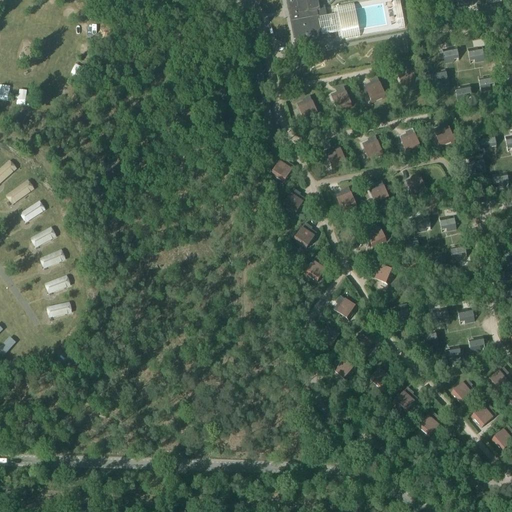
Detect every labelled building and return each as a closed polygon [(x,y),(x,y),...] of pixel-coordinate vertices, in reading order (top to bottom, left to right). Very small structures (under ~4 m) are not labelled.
[(48,0),(47,4),(57,9),(60,0),(48,0)] [(285,0),(290,23),(293,22),(298,44),(322,39),(322,36),(318,18),(326,17),(326,16),(325,10),(320,11),(319,8),(317,0),(312,1),(312,0),(285,0)] [(328,16),(332,34),(337,33),(338,37),(346,36),(346,37),(364,34),(364,35),(381,32),(399,29),(405,28),(399,0),(372,0),(358,2),(358,3),(341,6),(341,8),(333,9),(334,15),(328,16)] [(246,64),(264,60),(263,54),(260,54),(256,36),(241,39),(246,64)] [(447,53),(440,55),(441,60),(443,60),(444,64),(454,62),(454,60),(458,59),(456,47),(446,48),(447,53)] [(477,48),(467,50),(469,62),(474,61),(474,63),(484,61),(482,51),(478,52),(477,48)] [(404,75),(398,77),(405,95),(419,89),(411,70),(406,72),(408,75),(404,77),(404,75)] [(440,70),(430,72),(432,82),(437,81),(438,86),(448,84),(445,72),(440,73),(440,70)] [(483,79),(478,80),(481,93),(491,91),(490,86),(494,85),(492,75),(482,77),(483,79)] [(370,84),(364,87),(371,104),(385,98),(377,79),(372,81),(374,84),(371,86),(370,84)] [(459,89),(455,90),(457,102),(467,100),(466,96),(471,95),(469,85),(459,87),(459,89)] [(336,93),(330,96),(338,113),(351,107),(343,88),(339,90),(340,94),(337,95),(336,93)] [(302,102),(296,105),(304,122),(317,116),(309,97),(305,99),(306,103),(303,104),(302,102)] [(30,99),(21,99),(21,111),(29,112),(30,99)] [(439,128),(433,131),(440,148),(454,142),(446,123),(441,125),(443,129),(440,130),(439,128)] [(272,124),(260,126),(263,141),(275,139),(274,138),(273,131),(272,124)] [(405,135),(399,138),(406,155),(420,149),(412,130),(407,132),(409,136),(406,137),(405,135)] [(484,141),(477,143),(478,148),(481,148),(482,152),(492,150),(491,148),(496,147),(493,135),(483,137),(484,141)] [(368,142),(362,145),(369,162),(383,156),(374,137),(370,139),(372,143),(368,144),(368,142)] [(330,150),(324,153),(332,170),(346,164),(337,145),(333,147),(334,150),(331,152),(330,150)] [(282,158),(271,175),(283,184),(294,168),(288,164),(287,166),(284,164),(286,160),(282,158)] [(469,164),(466,165),(467,170),(474,169),(475,173),(485,171),(483,159),(478,160),(477,158),(468,160),(469,164)] [(0,184),(16,169),(10,162),(0,170),(0,184)] [(497,177),(492,178),(494,190),(504,188),(503,183),(511,182),(510,176),(507,177),(506,173),(496,175),(497,177)] [(411,180),(405,182),(413,200),(426,194),(418,175),(414,177),(415,180),(412,182),(411,180)] [(13,205),(34,190),(28,182),(7,197),(13,205)] [(374,187),(368,190),(375,207),(389,201),(381,182),(376,184),(378,187),(374,189),(374,187)] [(341,194),(335,196),(342,214),(356,208),(348,188),(343,190),(345,194),(342,195),(341,194)] [(293,190),(282,208),(294,216),(304,200),(299,196),(298,198),(295,196),(297,193),(293,190)] [(39,202),(19,215),(25,224),(45,211),(39,202)] [(418,222),(414,223),(416,233),(426,231),(425,229),(430,228),(427,216),(417,218),(418,222)] [(448,217),(438,219),(441,231),(445,230),(446,232),(456,230),(455,226),(458,226),(457,220),(449,222),(448,217)] [(370,229),(364,231),(372,248),(386,242),(376,223),(372,225),(374,229),(371,230),(370,229)] [(305,224),(293,241),(306,250),(316,234),(311,230),(310,232),(307,230),(309,227),(305,224)] [(35,249),(56,238),(51,228),(30,240),(35,249)] [(412,240),(402,242),(404,252),(409,251),(410,255),(419,253),(417,241),(412,242),(412,240)] [(454,249),(450,250),(452,262),(462,260),(461,255),(468,253),(467,248),(464,249),(463,244),(454,246),(454,249)] [(43,270),(66,261),(61,251),(39,260),(43,270)] [(431,258),(426,259),(429,271),(439,269),(438,264),(445,263),(444,258),(441,258),(440,254),(430,256),(431,258)] [(510,262),(503,263),(504,269),(507,268),(508,272),(511,271),(511,256),(509,257),(510,262)] [(316,257),(304,275),(317,283),(327,267),(322,264),(321,265),(318,263),(320,260),(316,257)] [(373,273),(371,279),(388,286),(394,272),(375,264),(373,269),(376,270),(375,274),(373,273)] [(48,296),(70,287),(66,276),(44,285),(48,296)] [(506,292),(503,293),(505,298),(511,297),(511,298),(511,286),(505,288),(506,292)] [(337,306),(333,311),(349,322),(357,309),(340,298),(337,301),(341,304),(339,307),(337,306)] [(70,306),(69,303),(46,308),(49,319),(71,314),(70,306)] [(398,309),(392,311),(396,329),(410,326),(406,306),(401,307),(402,310),(399,311),(398,309)] [(437,314),(429,316),(431,321),(433,321),(434,325),(444,323),(443,321),(448,320),(446,308),(436,310),(437,314)] [(467,309),(457,311),(459,323),(464,322),(464,324),(474,323),(473,318),(476,318),(475,312),(468,314),(467,309)] [(328,325),(317,340),(330,349),(342,332),(338,329),(335,332),(332,330),(334,328),(328,325)] [(421,338),(418,338),(419,344),(426,342),(427,347),(437,345),(435,333),(430,334),(430,331),(420,334),(421,338)] [(352,342),(349,346),(366,358),(375,345),(359,335),(355,340),(357,341),(355,344),(352,342)] [(13,347),(16,343),(10,337),(0,348),(0,353),(4,357),(13,347)] [(472,341),(468,342),(470,354),(480,352),(479,347),(486,346),(485,340),(483,341),(482,337),(472,338),(472,341)] [(449,350),(444,351),(447,364),(457,362),(456,357),(463,355),(462,350),(459,351),(458,346),(448,348),(449,350)] [(335,366),(331,371),(345,383),(355,371),(339,358),(336,362),(339,364),(337,367),(335,366)] [(383,365),(369,381),(381,391),(393,376),(388,372),(387,373),(384,371),(387,368),(383,365)] [(503,368),(487,382),(497,393),(511,381),(507,376),(505,377),(503,375),(506,372),(503,368)] [(466,380),(450,394),(460,405),(474,393),(470,388),(469,389),(466,386),(469,384),(466,380)] [(407,389),(393,405),(405,414),(417,400),(412,396),(411,397),(408,395),(410,392),(407,389)] [(487,404),(471,417),(481,429),(495,416),(491,411),(489,413),(487,410),(490,407),(487,404)] [(431,412),(417,428),(429,438),(441,424),(436,419),(435,421),(432,419),(435,416),(431,412)] [(507,427),(491,441),(501,452),(511,442),(511,435),(510,436),(507,433),(510,431),(507,427)]
